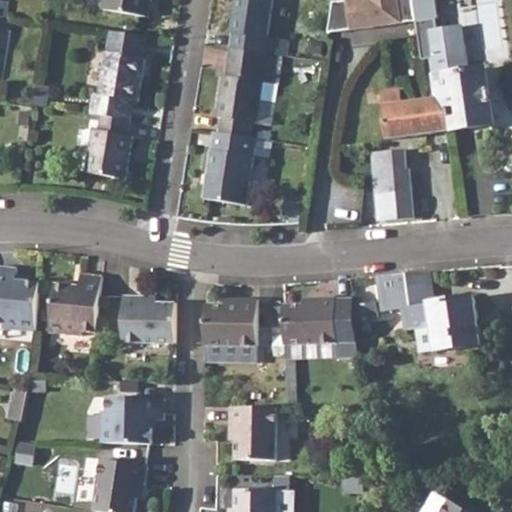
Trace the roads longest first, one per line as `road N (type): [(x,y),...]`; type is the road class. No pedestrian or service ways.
road 1 (residential): [(194,259),(280,267),(511,246)]
road 2 (residential): [(156,250),(197,0)]
road 3 (residential): [(184,511),(194,259)]
road 4 (residential): [(0,231),(156,250)]
